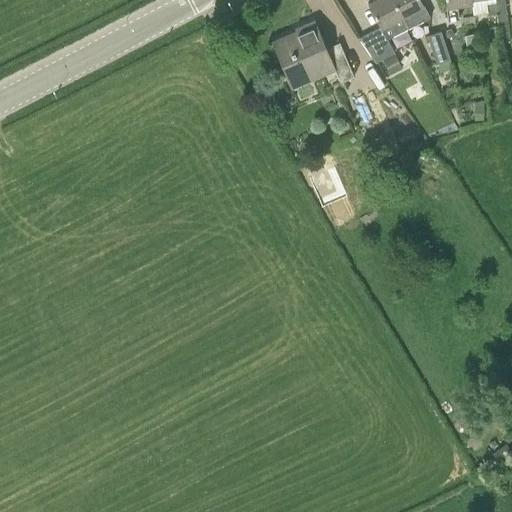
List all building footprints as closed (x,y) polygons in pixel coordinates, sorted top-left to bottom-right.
[(395,52),(387,38),(408,27),(394,0),(372,0),(368,2),(377,20),(381,26),(360,36),(377,62),(381,60),(394,53),(395,52)] [(424,4),(421,0),(394,0),(408,27),(430,15),(424,4)] [(457,5),(472,3),(471,0),(445,0),(446,7),(448,20),(459,19),(457,5)] [(471,0),(472,3),(473,14),(487,12),(488,14),(497,12),(494,0),(471,0)] [(494,0),(497,12),(499,27),(500,34),(508,33),(505,11),(503,0),(494,0)] [(326,47),(323,38),(315,19),(271,38),(279,57),(286,74),(306,66),(312,79),(336,69),(340,81),(353,76),(339,42),(326,47)] [(427,36),(436,63),(449,59),(440,32),(427,36)] [(477,33),(465,36),(468,53),(480,50),(477,33)] [(389,74),(402,67),(394,53),(381,60),(389,74)] [(436,63),(439,71),(451,67),(449,59),(436,63)] [(482,107),(474,107),(474,118),(482,118),(482,107)]
